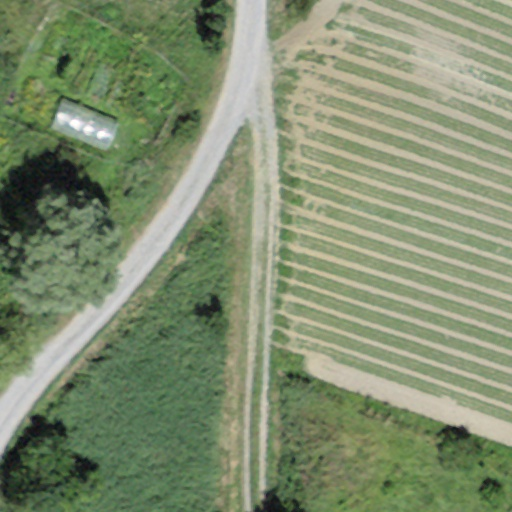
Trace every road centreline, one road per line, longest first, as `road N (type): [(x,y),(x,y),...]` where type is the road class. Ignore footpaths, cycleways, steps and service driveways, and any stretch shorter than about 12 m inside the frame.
road 1 (track): [(0,438),(27,385),(145,251),(246,83)]
road 2 (track): [(246,83),(258,511)]
